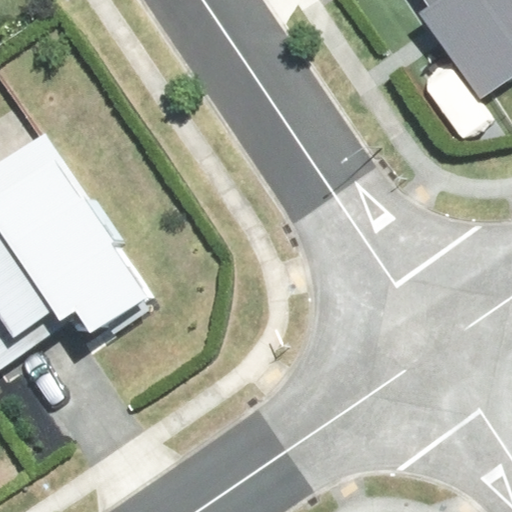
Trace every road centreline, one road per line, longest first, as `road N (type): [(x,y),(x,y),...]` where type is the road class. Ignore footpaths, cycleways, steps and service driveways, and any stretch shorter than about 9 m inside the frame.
road 1 (residential): [(193,0),(423,333)]
road 2 (residential): [(423,333),(166,511)]
road 3 (residential): [(423,333),(511,463)]
